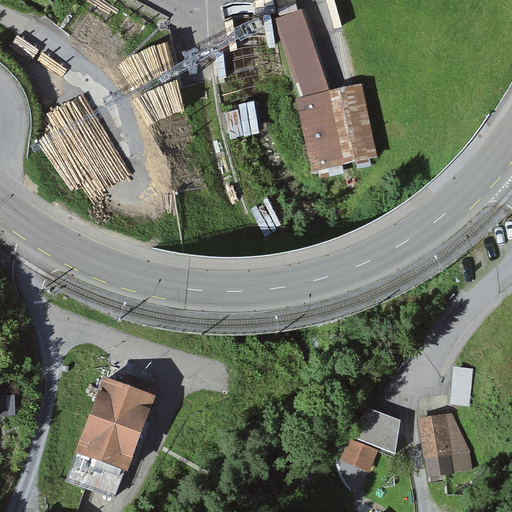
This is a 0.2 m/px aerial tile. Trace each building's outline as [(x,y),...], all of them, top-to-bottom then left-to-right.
[(84,10),(69,35),(94,49),(109,24),(84,10)] [(303,15),(279,22),(303,101),(317,181),(382,168),(364,86),(330,92),(303,15)] [(471,372),(453,371),(451,406),(469,407),(471,372)] [(157,400),(106,382),(69,486),(88,493),(117,503),(128,474),(130,475),(157,400)] [(467,432),(453,409),(423,418),(435,476),(475,460),(467,432)] [(400,425),(369,412),(347,439),(395,456),(400,425)] [(377,452),(350,441),(342,462),(368,472),(377,452)] [(80,511),(88,493),(69,486),(58,482),(46,511),(80,511)]
